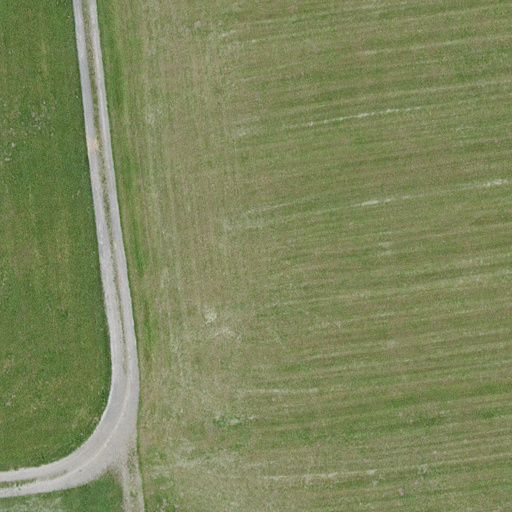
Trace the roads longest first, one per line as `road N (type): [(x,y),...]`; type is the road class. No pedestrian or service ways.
road 1 (track): [(79,0),(133,511)]
road 2 (track): [(127,457),(0,471)]
